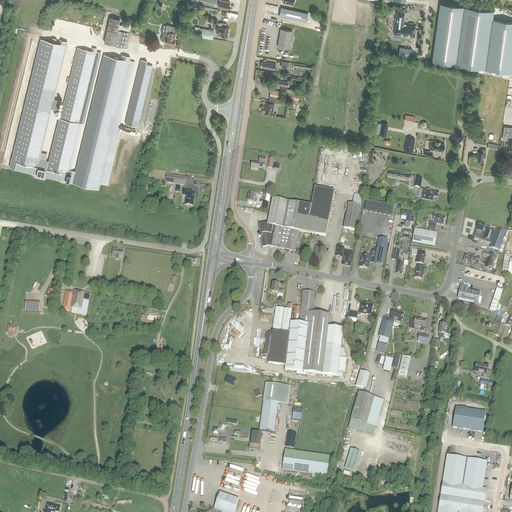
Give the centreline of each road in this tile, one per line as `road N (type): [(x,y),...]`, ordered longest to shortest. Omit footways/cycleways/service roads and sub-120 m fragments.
road 1 (unclassified): [(210,108),(219,152),(206,239),(197,249),(18,226)]
road 2 (unclassified): [(249,261),(248,234),(232,206),(262,0)]
road 3 (unclassified): [(183,511),(215,332),(247,291),(251,261)]
road 4 (tertiary): [(251,261),(441,293)]
road 5 (primary): [(174,511),(202,324)]
road 6 (tertiary): [(441,293),(466,190),(486,179),(511,183)]
road 7 (primary): [(232,110),(210,254)]
road 8 (primary): [(218,251),(239,111)]
road 9 (unclassified): [(495,511),(505,450),(444,438)]
road 10 (unclassified): [(210,108),(205,87),(235,55),(245,0)]
